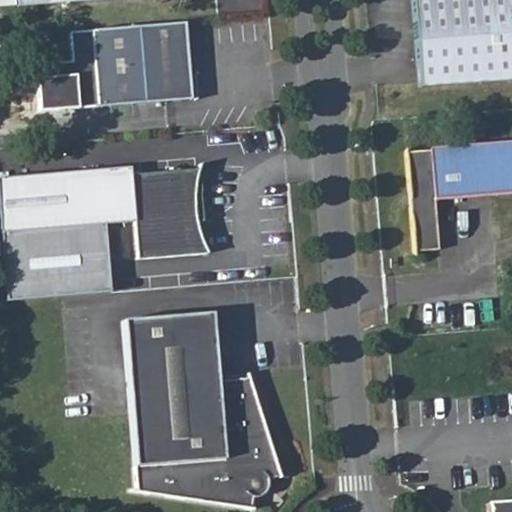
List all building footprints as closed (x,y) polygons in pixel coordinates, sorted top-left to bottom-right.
[(511,0),(414,0),(422,87),(511,78),(511,0)] [(187,73),(182,20),(68,29),(70,60),(53,61),(54,75),(34,76),(37,109),(189,97),(187,73)] [(511,141),(407,151),(414,251),(438,249),(434,199),(511,192),(511,141)] [(126,165),(0,175),(0,229),(102,221),(130,219),(126,172),(126,165)] [(196,166),(126,172),(130,219),(133,257),(204,251),(201,244),(198,237),(195,229),(194,221),(192,214),(191,206),(199,206),(196,166)] [(108,292),(102,221),(0,229),(0,257),(5,303),(108,292)] [(204,309),(115,316),(128,487),(243,505),(245,493),(245,492),(246,493),(248,494),(250,494),(252,495),(255,495),(258,494),(260,493),(261,491),(262,490),(263,487),(263,485),(263,483),(263,481),(262,479),(260,477),(272,473),(242,375),(210,378),(204,309)]
